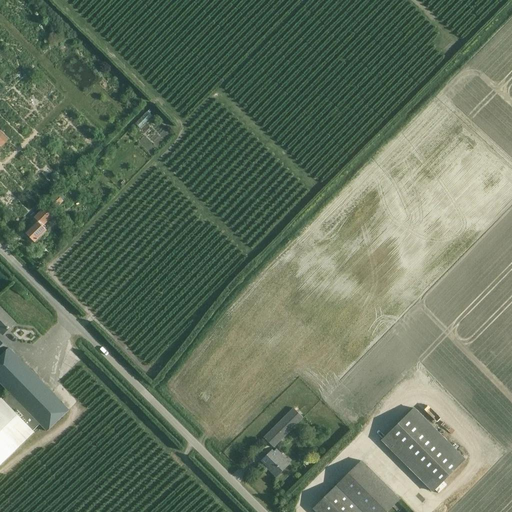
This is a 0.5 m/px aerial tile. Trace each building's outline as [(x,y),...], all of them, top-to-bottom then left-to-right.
[(46,213),(44,215),(25,233),(35,242),(47,230),(42,226),(49,220),(58,210),(56,208),(63,201),(57,195),(46,206),(50,210),(46,214),(46,213)] [(0,331),(3,334),(14,323),(0,308),(0,331)] [(1,398),(0,399),(0,465),(34,432),(33,431),(40,424),(47,431),(69,410),(62,403),(61,404),(15,357),(16,355),(9,348),(0,356),(0,382),(10,393),(3,400),(1,398)] [(273,447),(303,418),(293,408),(263,438),(273,447)] [(433,491),(465,459),(414,408),(382,440),(433,491)] [(276,477),(289,464),(280,455),(281,454),(276,449),(273,452),(272,450),(262,460),(270,468),(269,469),(276,477)] [(386,511),(400,499),(361,461),(313,509),(316,511),(386,511)]
